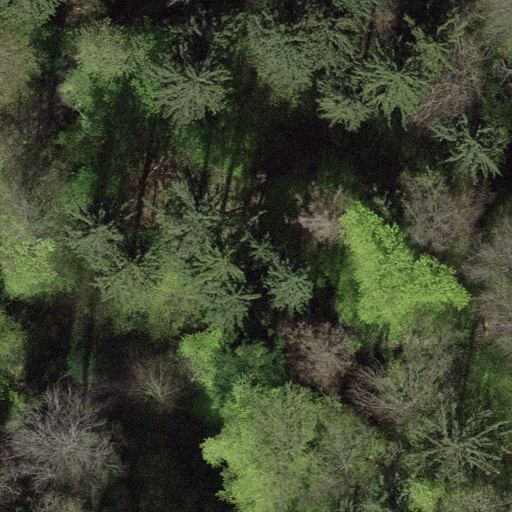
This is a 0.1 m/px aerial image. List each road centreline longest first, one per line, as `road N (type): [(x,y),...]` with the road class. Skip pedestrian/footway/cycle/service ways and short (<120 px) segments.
road 1 (track): [(0,484),(116,389),(306,337),(511,324)]
road 2 (track): [(149,0),(0,138)]
